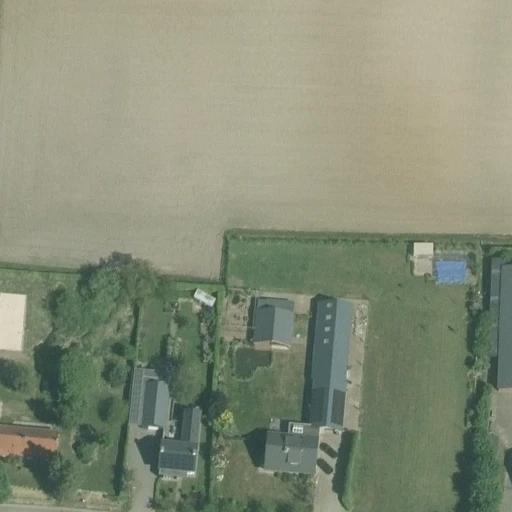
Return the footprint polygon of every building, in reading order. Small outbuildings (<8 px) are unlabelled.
[(503,263),(492,263),(488,362),(499,362),(498,392),(511,392),(511,273),(502,273),(503,263)] [(215,303),(197,293),(193,300),(211,311),(215,303)] [(31,297),(3,295),(0,331),(0,351),(26,354),(31,297)] [(311,430),(311,433),(320,433),(342,435),(353,308),(318,305),(311,382),(315,382),(311,430)] [(255,314),(253,345),(282,347),(283,334),(291,334),(292,316),(255,314)] [(166,378),(148,376),(142,429),(164,431),(168,389),(165,389),(166,378)] [(193,476),(195,456),(196,452),(195,452),(199,415),(185,414),(182,450),(162,448),(159,478),(176,480),(176,475),(193,476)] [(263,457),(262,471),(266,471),(265,472),(285,473),(286,470),(314,472),(316,473),(320,433),(311,433),(311,430),(289,428),(288,441),(268,440),(267,452),(267,457),(263,457)] [(0,459),(56,464),(58,436),(0,430),(0,459)]
